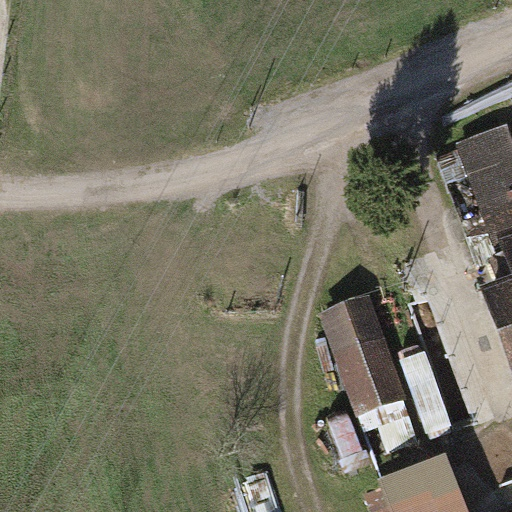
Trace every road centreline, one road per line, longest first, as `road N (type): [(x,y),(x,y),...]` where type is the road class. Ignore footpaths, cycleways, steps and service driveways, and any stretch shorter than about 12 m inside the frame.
road 1 (track): [(511,47),(229,161),(119,187),(0,192)]
road 2 (track): [(348,115),(290,339),(286,418),(311,511)]
road 3 (track): [(388,98),(499,404)]
